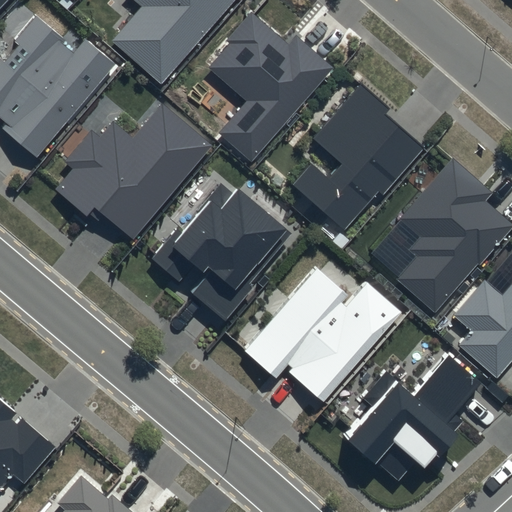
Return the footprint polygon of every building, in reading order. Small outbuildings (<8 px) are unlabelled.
[(139,0),(141,2),(112,36),(159,77),(227,0),(139,0)] [(286,39),(248,7),(224,34),(228,41),(210,62),(247,95),(218,128),(250,156),(333,62),(295,29),(286,39)] [(63,34),(34,10),(12,35),(17,40),(2,57),(0,54),(0,114),(6,120),(2,124),(36,153),(115,60),(83,33),(71,47),(60,38),(63,34)] [(356,76),(307,133),(335,157),(324,169),(308,155),(290,176),(342,222),(375,183),(381,188),(421,142),(381,108),(386,102),(356,76)] [(207,142),(159,102),(131,136),(111,118),(98,133),(88,125),(62,157),(71,164),(56,183),(96,216),(101,210),(130,234),(207,142)] [(490,189),(450,154),(396,215),(416,233),(405,245),(414,252),(395,273),(433,306),(474,259),(477,261),(511,222),(511,221),(483,197),(490,189)] [(279,220),(232,179),(226,186),(217,178),(206,190),(203,188),(147,253),(175,277),(192,257),(197,261),(202,255),(212,264),(193,286),(221,311),(247,282),(234,271),(279,220)] [(347,290),(313,260),(240,345),(272,373),(284,359),(290,364),(286,368),(321,397),(398,307),(364,278),(344,301),(340,298),(347,290)] [(511,277),(501,290),(483,275),(452,311),(470,327),(458,340),(496,374),(511,355),(511,277)] [(474,377),(441,348),(408,386),(381,363),(354,393),(365,402),(341,429),(391,472),(421,439),(429,446),(456,414),(448,407),(474,377)] [(0,483),(11,471),(22,481),(56,442),(20,411),(14,418),(9,414),(14,409),(0,397),(0,483)] [(105,494),(78,472),(55,499),(63,506),(57,511),(133,511),(108,490),(105,494)]
